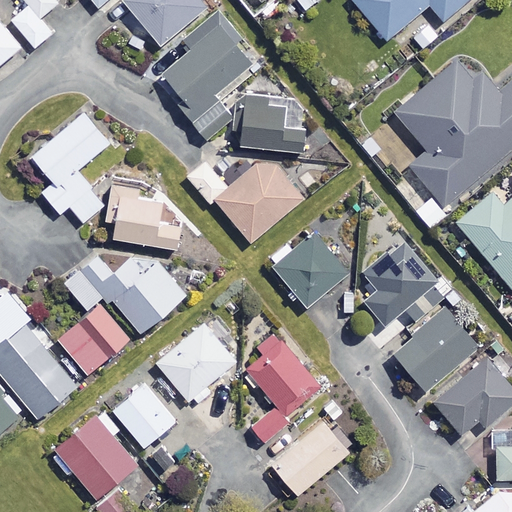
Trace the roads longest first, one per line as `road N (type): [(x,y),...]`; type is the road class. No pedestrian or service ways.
road 1 (residential): [(353,354),(410,438),(413,455),(404,485),(379,511)]
road 2 (residential): [(155,111),(72,72),(24,86),(0,108)]
